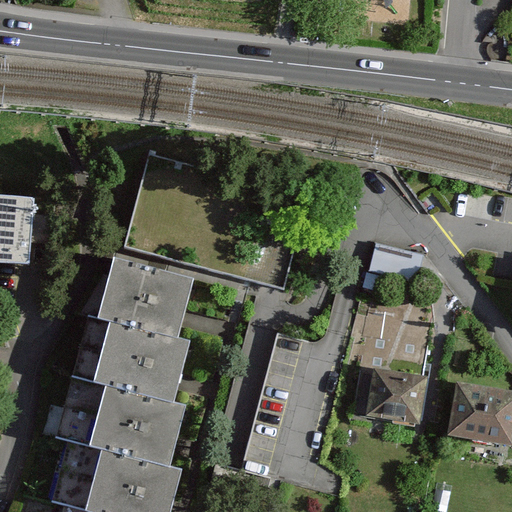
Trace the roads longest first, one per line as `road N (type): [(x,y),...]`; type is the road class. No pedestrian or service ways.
road 1 (secondary): [(0,30),(511,90)]
road 2 (residential): [(511,344),(421,225),(369,212)]
road 3 (residential): [(0,361),(32,365),(0,511)]
